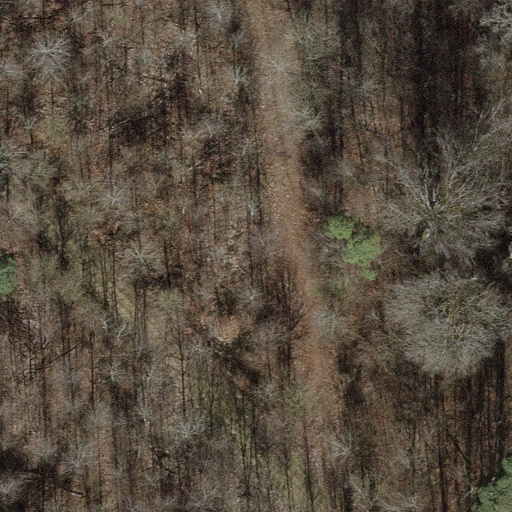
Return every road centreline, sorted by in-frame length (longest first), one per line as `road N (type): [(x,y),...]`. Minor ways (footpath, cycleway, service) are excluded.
road 1 (track): [(274,0),(342,511)]
road 2 (track): [(342,511),(57,221),(0,178)]
